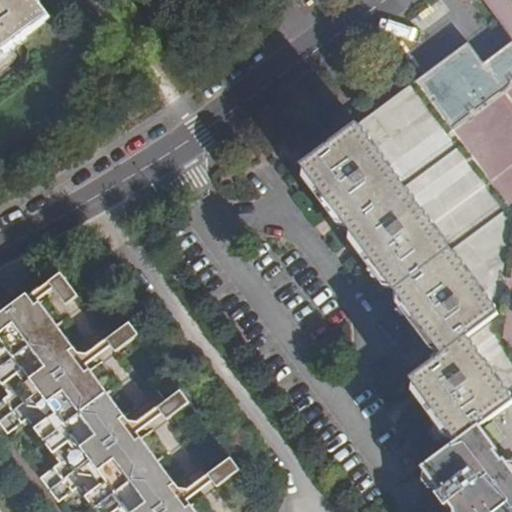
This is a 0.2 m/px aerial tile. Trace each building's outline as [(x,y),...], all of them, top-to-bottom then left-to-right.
[(36,0),(0,0),(0,52),(49,17),(36,0)] [(511,303),(511,101),(484,64),(469,44),(372,116),(511,303)] [(511,44),(484,64),(511,101),(511,44)] [(444,354),(468,337),(511,304),(511,303),(372,116),(304,166),(444,354)] [(69,307),(82,298),(65,275),(53,284),(69,307)] [(196,511),(33,295),(0,318),(0,378),(13,396),(0,404),(0,419),(10,433),(30,419),(64,464),(44,479),(60,500),(81,487),(100,511),(196,511)] [(113,340),(122,350),(141,336),(133,326),(113,340)] [(511,396),(468,337),(444,354),(411,378),(460,444),(483,427),(511,405),(511,396)] [(165,407),(174,419),(193,405),(184,393),(165,407)] [(511,511),(511,466),(483,427),(460,444),(427,468),(444,491),(441,493),(451,506),(454,504),(460,511),(511,511)] [(215,474),(223,485),(243,471),(234,461),(215,474)]
